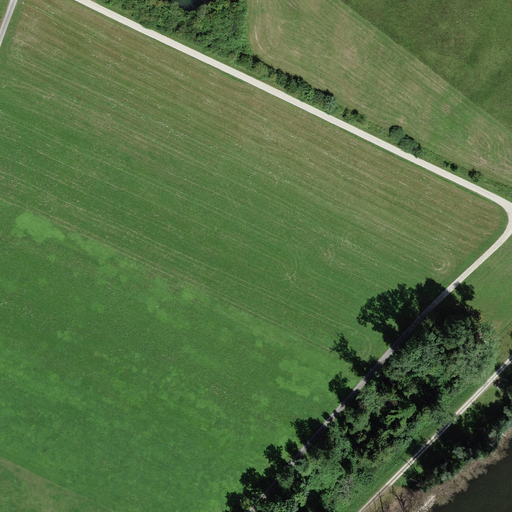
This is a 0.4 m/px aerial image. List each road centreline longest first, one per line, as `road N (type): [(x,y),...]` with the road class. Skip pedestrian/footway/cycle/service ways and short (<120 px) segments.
road 1 (track): [(89,0),(511,208)]
road 2 (track): [(511,228),(417,321),(248,511)]
road 3 (track): [(511,354),(360,511)]
